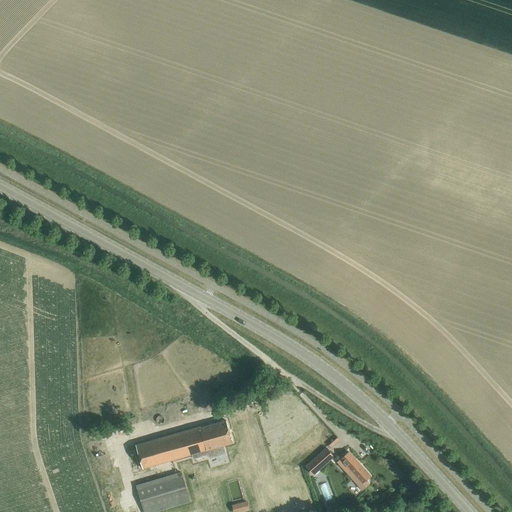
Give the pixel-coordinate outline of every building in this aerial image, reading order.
[(206,450),(232,443),(225,420),(205,426),(205,425),(204,425),(204,423),(201,424),(202,427),(200,427),(199,427),(136,444),(144,470),(207,452),(206,450)] [(325,448),(305,466),(313,475),(333,457),(325,448)] [(370,484),(366,480),(367,479),(367,480),(368,479),(367,478),(370,476),(348,451),(340,458),(351,470),(347,473),(362,490),(370,484)] [(207,473),(219,470),(215,454),(203,458),(207,473)] [(143,511),(151,511),(189,501),(181,472),(136,485),(143,511)]
